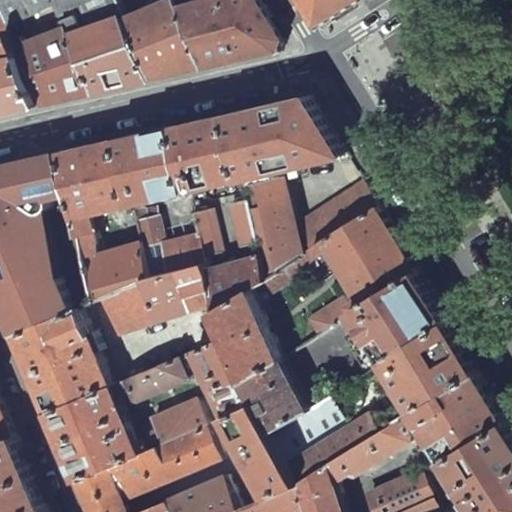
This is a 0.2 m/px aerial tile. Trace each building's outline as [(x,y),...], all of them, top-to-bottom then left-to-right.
[(0,0),(6,11),(15,34),(17,39),(25,36),(28,28),(23,16),(58,2),(71,26),(74,25),(64,0),(0,0)] [(64,0),(74,25),(101,91),(144,81),(155,79),(129,16),(126,10),(121,0),(64,0)] [(121,0),(126,10),(135,6),(132,0),(121,0)] [(181,0),(153,0),(156,5),(129,16),(155,79),(173,74),(186,72),(210,66),(184,5),(181,0)] [(287,38),(263,0),(201,0),(198,1),(197,0),(189,0),(190,3),(184,5),(210,66),(224,63),(283,50),(287,38)] [(309,0),(311,2),(326,26),(365,0),(309,0)] [(459,25),(474,15),(463,0),(458,0),(448,7),(459,25)] [(15,34),(6,11),(0,13),(0,40),(10,37),(15,34)] [(101,91),(74,25),(71,26),(20,46),(46,104),(79,96),(101,91)] [(0,114),(46,104),(20,46),(17,39),(15,34),(10,37),(15,56),(0,59),(0,114)] [(262,106),(233,112),(248,177),(287,168),(351,153),(328,115),(315,94),(262,106)] [(248,177),(233,112),(194,121),(180,125),(194,190),(248,177)] [(194,190),(180,125),(132,135),(123,137),(139,208),(144,207),(144,201),(194,190)] [(139,208),(123,137),(97,143),(65,150),(101,300),(108,296),(149,277),(153,276),(146,240),(110,250),(106,247),(96,213),(124,206),(130,223),(131,223),(137,233),(144,231),(141,220),(139,208)] [(101,300),(65,150),(14,162),(0,165),(0,282),(21,333),(87,306),(101,300)] [(287,168),(248,177),(253,197),(262,242),(264,253),(269,280),(310,252),(303,224),(287,168)] [(383,206),(368,182),(303,224),(317,247),(383,206)] [(253,197),(233,202),(244,246),(262,242),(253,197)] [(203,210),(201,199),(197,200),(199,211),(200,216),(204,234),(209,255),(226,251),(216,208),(203,210)] [(170,242),(162,205),(150,208),(152,217),(141,220),(144,231),(146,240),(153,276),(210,262),(209,255),(204,234),(170,242)] [(403,238),(383,206),(317,247),(310,252),(269,280),(276,293),(326,260),(323,254),(333,247),(364,297),(353,304),(348,295),(313,318),(323,335),(361,310),(423,270),(403,238)] [(269,280),(264,253),(212,268),(221,311),(256,289),(269,280)] [(123,332),(212,303),(216,313),(196,319),(208,345),(232,335),(221,311),(212,268),(210,262),(153,276),(149,277),(108,296),(123,332)] [(373,371),(454,321),(438,295),(423,270),(361,310),(386,348),(367,360),(373,371)] [(287,357),(256,289),(221,311),(232,335),(251,380),(287,357)] [(38,372),(54,411),(119,383),(105,350),(110,347),(102,328),(97,330),(87,306),(21,333),(38,372)] [(307,481),(484,370),(459,328),(454,321),(373,371),(324,402),(314,408),(279,430),(307,481)] [(208,345),(199,349),(232,414),(263,401),(251,380),(232,335),(208,345)] [(186,355),(135,377),(142,395),(146,398),(176,385),(193,378),(194,374),(186,355)] [(314,408),(287,357),(251,380),(263,401),(279,430),(314,408)] [(511,414),(491,381),(484,370),(307,481),(315,506),(316,511),(351,511),(340,475),(347,472),(349,475),(358,470),(364,472),(420,437),(421,430),(416,421),(424,416),(451,458),(511,421),(511,414)] [(119,383),(54,411),(69,446),(83,479),(148,451),(137,425),(141,423),(139,418),(135,419),(119,383)] [(2,389),(0,389),(0,442),(21,435),(6,398),(2,389)] [(149,430),(157,447),(214,422),(216,421),(214,417),(217,416),(214,410),(212,411),(204,396),(157,416),(160,425),(149,430)] [(279,430),(263,401),(232,414),(274,495),(307,481),(279,430)] [(511,511),(511,421),(451,458),(473,495),(446,509),(447,511),(511,511)] [(228,456),(214,422),(157,447),(148,451),(83,479),(96,511),(233,511),(246,507),(232,473),(140,511),(136,511),(130,497),(228,456)] [(0,442),(0,511),(31,511),(51,505),(33,462),(21,435),(0,442)] [(424,475),(422,471),(374,492),(383,511),(447,511),(446,509),(440,509),(423,475),(424,475)] [(446,504),(430,472),(424,475),(423,475),(440,509),(444,507),(446,504)] [(296,511),(315,506),(307,481),(274,495),(246,507),(233,511),(296,511)]
